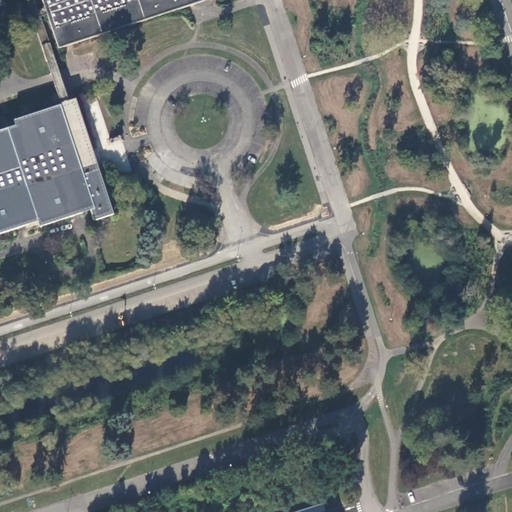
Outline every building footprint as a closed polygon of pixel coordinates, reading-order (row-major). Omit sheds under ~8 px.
[(39,17),(48,14),(47,11),(46,8),(37,11),(33,0),(26,0),(30,12),(31,16),(32,19),(46,61),(49,60),(53,59),(39,17)] [(47,11),(48,14),(59,48),(64,46),(67,45),(72,44),(188,6),(206,0),(205,0),(43,0),(46,8),(47,11)] [(49,60),(46,61),(50,74),(52,78),(53,82),(61,106),(64,105),(68,103),(59,76),(57,71),(53,59),(49,60)] [(0,234),(16,229),(23,227),(24,229),(25,231),(38,227),(38,228),(75,216),(91,210),(94,220),(108,215),(113,214),(98,170),(93,156),(75,101),(68,103),(64,105),(61,106),(13,121),(14,127),(7,129),(0,131),(0,234)] [(14,127),(13,121),(7,123),(5,124),(7,129),(14,127)]
